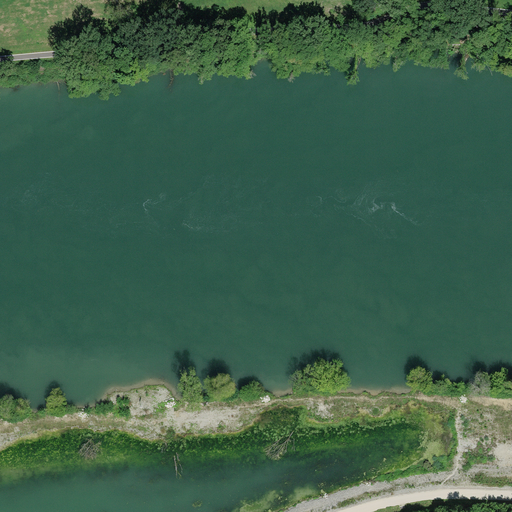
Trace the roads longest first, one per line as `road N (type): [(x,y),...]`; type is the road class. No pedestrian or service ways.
road 1 (track): [(0,59),(365,25),(442,3),(511,12)]
road 2 (track): [(360,511),(439,494),(511,497)]
